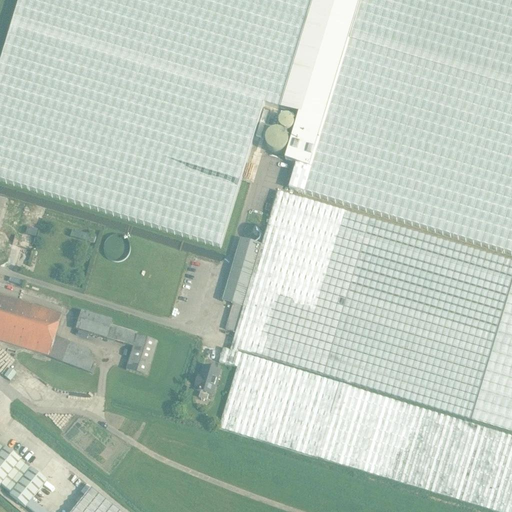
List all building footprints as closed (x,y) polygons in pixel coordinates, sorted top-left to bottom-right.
[(264,105),(280,110),(313,0),(20,0),(0,66),(0,181),(221,249),(264,105)] [(348,38),(359,0),(313,0),(280,110),(299,116),(285,162),(296,165),(308,169),(348,38)] [(511,0),(359,0),(348,38),(511,87),(511,0)] [(308,169),(296,165),(289,190),(511,255),(511,87),(348,38),(308,169)] [(236,334),(230,352),(237,354),(238,352),(511,434),(511,262),(278,193),(261,247),(259,247),(251,271),(255,276),(236,334)] [(9,205),(4,220),(19,224),(24,209),(9,205)] [(33,207),(30,217),(40,220),(44,210),(33,207)] [(15,245),(31,250),(40,221),(24,216),(15,245)] [(4,220),(0,233),(0,234),(15,239),(19,224),(4,220)] [(72,231),(70,237),(93,245),(95,238),(72,231)] [(15,239),(0,234),(0,251),(10,254),(15,239)] [(226,331),(236,334),(255,276),(251,271),(259,247),(242,241),(222,302),(233,306),(226,331)] [(0,342),(48,357),(61,315),(0,295),(0,342)] [(110,325),(80,315),(75,330),(103,339),(132,348),(125,370),(146,377),(157,343),(136,337),(137,335),(110,326),(110,325)] [(511,511),(511,437),(237,354),(230,352),(223,350),(219,364),(237,369),(219,430),(318,460),(434,495),(494,511),(511,511)] [(208,395),(212,397),(219,372),(204,368),(201,378),(198,377),(195,390),(197,390),(197,392),(201,393),(199,399),(207,401),(208,395)] [(3,377),(10,382),(16,374),(9,369),(3,377)] [(3,449),(0,453),(0,485),(19,461),(20,460),(5,448),(3,449)] [(0,485),(0,488),(4,492),(9,496),(30,470),(19,461),(0,485)] [(30,470),(9,496),(25,508),(46,481),(31,469),(30,470)] [(118,511),(91,489),(72,511),(118,511)]
